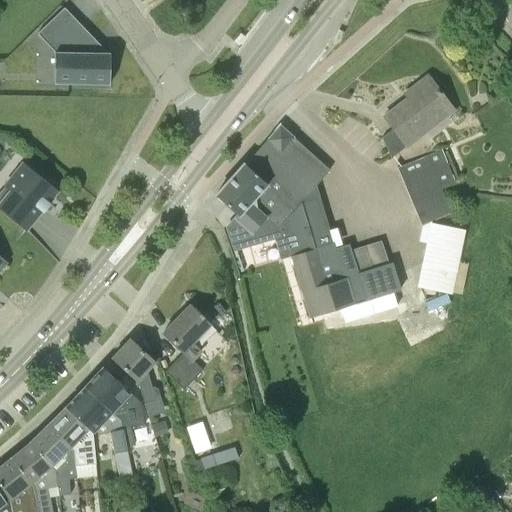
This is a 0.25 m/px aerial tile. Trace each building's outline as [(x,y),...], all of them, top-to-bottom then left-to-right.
[(65,54),(65,85),(110,85),(110,53),(99,53),(89,43),(94,39),(64,8),(41,30),(64,54),(65,54)] [(390,158),(453,110),(428,77),(403,95),(407,100),(384,117),(393,128),(381,137),(390,158)] [(268,139),(245,165),(268,186),(253,202),(268,216),(266,218),(278,229),(274,234),(275,238),(278,249),(289,246),(292,254),(334,242),(316,185),(330,170),(294,138),(295,137),(280,124),(267,139),(268,139)] [(412,202),(440,190),(455,184),(441,150),(397,168),(412,202)] [(0,206),(0,207),(27,229),(42,211),(43,213),(51,204),(45,200),(54,189),(23,164),(5,186),(12,192),(0,206)] [(238,215),(235,219),(227,228),(235,250),(275,238),(274,234),(278,229),(266,218),(268,216),(253,202),(268,186),(245,165),(244,164),(216,195),(238,215)] [(412,202),(417,214),(445,202),(440,190),(412,202)] [(445,202),(417,214),(422,226),(450,214),(445,202)] [(423,263),(455,270),(462,232),(431,225),(423,263)] [(381,241),(350,251),(348,244),(336,249),(334,242),(292,254),(311,318),(363,302),(367,315),(396,306),(392,293),(400,290),(392,263),(389,264),(381,241)] [(450,292),(455,270),(423,263),(418,285),(450,292)] [(200,353),(192,344),(210,325),(190,305),(163,333),(180,351),(173,359),(188,374),(199,362),(195,358),(200,353)] [(148,372),(156,364),(130,339),(113,357),(133,376),(138,379),(145,404),(156,400),(148,372)] [(128,393),(122,386),(133,376),(113,357),(85,387),(120,419),(126,446),(142,443),(135,410),(122,400),(128,393)] [(126,451),(126,446),(120,419),(85,387),(66,408),(93,431),(104,420),(111,427),(110,432),(113,454),(126,451)] [(95,464),(93,431),(66,408),(48,425),(70,449),(71,448),(74,451),(75,466),(95,464)] [(151,424),(154,437),(168,434),(164,421),(151,424)] [(209,447),(201,424),(186,429),(194,453),(209,447)] [(58,461),(70,449),(48,425),(30,443),(52,466),(55,469),(57,479),(59,492),(66,491),(67,495),(73,495),(68,470),(58,461)] [(55,469),(52,466),(30,443),(11,459),(32,484),(35,486),(36,493),(39,511),(51,511),(48,487),(57,479),(55,469)] [(126,451),(114,454),(116,467),(129,464),(126,451)] [(216,465),(212,454),(195,460),(199,471),(216,465)] [(25,511),(24,503),(36,493),(35,486),(32,484),(11,459),(0,467),(0,482),(10,495),(12,511),(25,511)] [(498,488),(490,493),(495,501),(503,495),(498,488)] [(0,511),(9,511),(8,502),(0,491),(0,511)]
